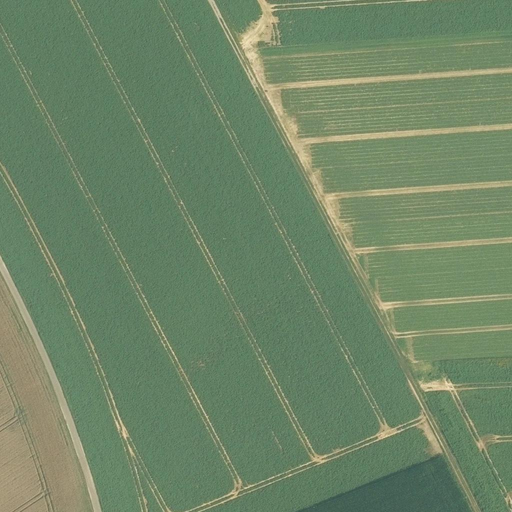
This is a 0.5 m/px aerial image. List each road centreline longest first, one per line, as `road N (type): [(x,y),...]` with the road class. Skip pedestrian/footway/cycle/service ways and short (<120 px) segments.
road 1 (track): [(476,511),(211,0)]
road 2 (unclassified): [(0,260),(72,423),(98,511)]
